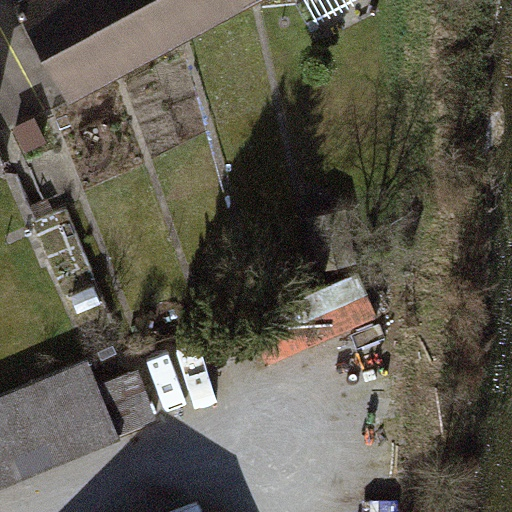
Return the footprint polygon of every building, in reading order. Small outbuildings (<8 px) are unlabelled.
[(124,73),(84,0),(40,0),(30,6),(79,97),(124,73)] [(127,0),(84,0),(124,74),(157,56),(127,0)] [(170,0),(127,0),(158,56),(191,38),(170,0)] [(213,0),(171,0),(191,38),(224,20),(213,0)] [(257,0),(214,0),(225,19),(258,2),(257,0)] [(38,120),(19,129),(29,150),(48,141),(38,120)] [(36,183),(0,197),(0,375),(128,324),(79,203),(49,215),(36,183)] [(340,217),(313,222),(322,273),(349,268),(340,217)] [(165,298),(146,306),(155,327),(174,319),(165,298)] [(91,368),(0,405),(0,486),(120,437),(91,368)]
